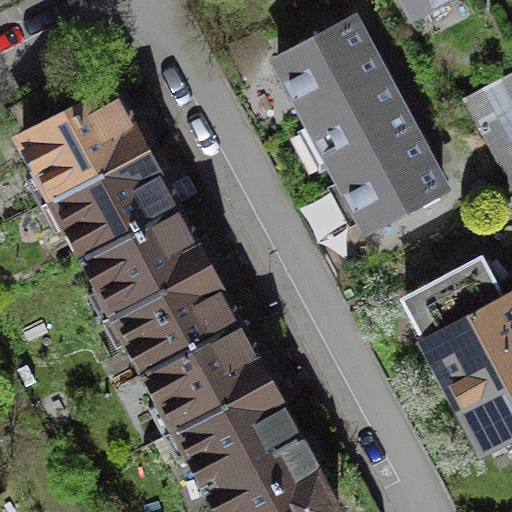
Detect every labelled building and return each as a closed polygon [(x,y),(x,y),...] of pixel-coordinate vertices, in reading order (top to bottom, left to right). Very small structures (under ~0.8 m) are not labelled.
[(404,0),(412,13),(436,0),(404,0)] [(307,117),(382,76),(367,48),(352,20),(277,60),(307,117)] [(511,71),(462,98),(511,191),(511,71)] [(382,76),(307,117),(337,172),(412,132),(397,104),(382,76)] [(40,206),(143,151),(135,136),(112,92),(22,139),(40,172),(26,180),(40,206)] [(427,160),(412,132),(337,172),(367,228),(442,188),(427,160)] [(85,256),(174,208),(151,165),(143,151),(40,206),(55,233),(69,226),(85,256)] [(102,320),(205,265),(197,251),(174,208),(85,256),(101,287),(88,295),(102,320)] [(429,344),(431,343),(485,444),(511,429),(511,299),(503,304),(479,259),(405,299),(429,344)] [(146,370),(235,323),(212,280),(205,265),(102,320),(117,348),(130,341),(146,370)] [(163,435),(266,380),(258,366),(235,323),(146,370),(163,401),(149,408),(163,435)] [(336,511),(274,394),(266,380),(163,435),(177,462),(191,454),(222,511),(336,511)]
